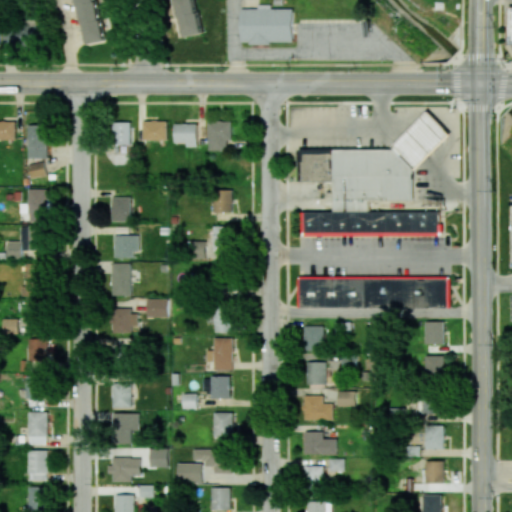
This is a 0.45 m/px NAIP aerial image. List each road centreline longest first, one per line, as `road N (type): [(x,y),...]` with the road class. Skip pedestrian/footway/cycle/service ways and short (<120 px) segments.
road 1 (secondary): [(0,83),(481,82)]
road 2 (secondary): [(481,511),(481,82)]
road 3 (residential): [(268,511),(268,83)]
road 4 (residential): [(80,511),(80,83)]
